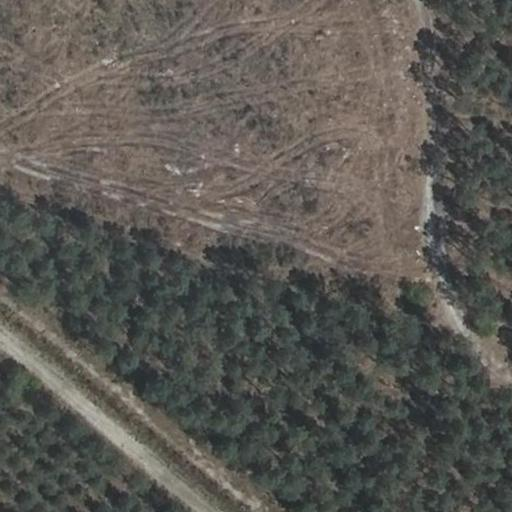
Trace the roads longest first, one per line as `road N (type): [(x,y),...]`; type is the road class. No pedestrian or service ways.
road 1 (track): [(422,0),(439,111),(435,284),(511,373)]
road 2 (track): [(237,511),(0,311)]
